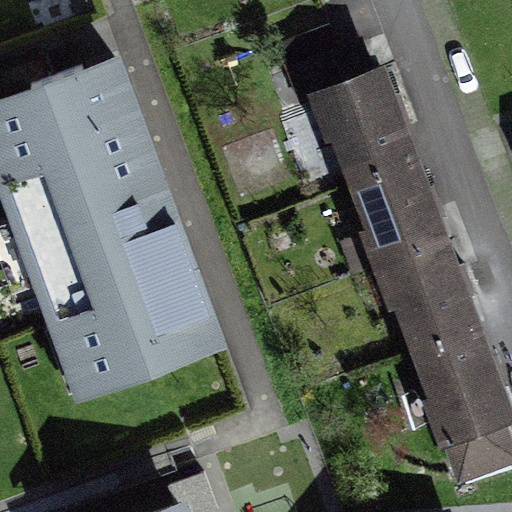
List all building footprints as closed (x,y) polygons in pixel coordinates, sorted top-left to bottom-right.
[(294,63),(337,47),(329,26),(278,44),(291,75),(298,72),(294,63)] [(337,47),(294,63),(298,72),(326,145),(331,143),(365,232),(360,234),(389,315),(396,313),(427,401),(422,402),(441,454),(447,452),(509,430),(511,428),(511,406),(387,68),(376,73),(363,38),(337,47)] [(229,351),(118,61),(0,102),(0,199),(77,407),(229,351)] [(511,439),(509,430),(447,452),(458,487),(511,468),(511,439)] [(169,487),(177,509),(185,506),(187,511),(219,511),(205,473),(169,487)]
